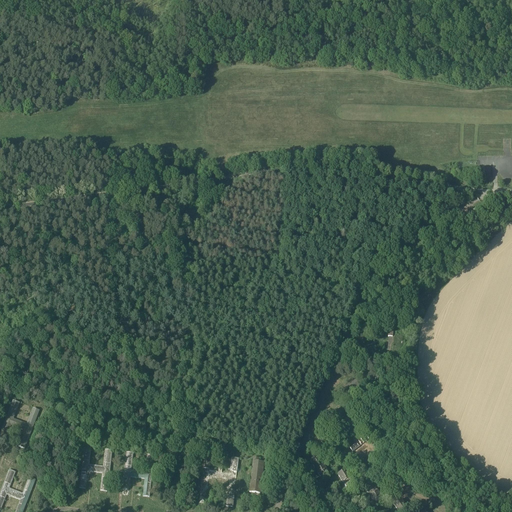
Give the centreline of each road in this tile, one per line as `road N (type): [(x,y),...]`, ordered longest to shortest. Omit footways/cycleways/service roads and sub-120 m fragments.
road 1 (track): [(0,116),(193,99),(220,72),(243,66),(511,88)]
road 2 (track): [(488,193),(290,167),(0,208)]
